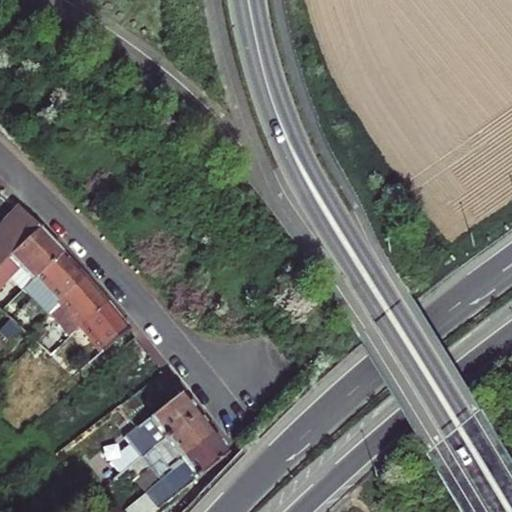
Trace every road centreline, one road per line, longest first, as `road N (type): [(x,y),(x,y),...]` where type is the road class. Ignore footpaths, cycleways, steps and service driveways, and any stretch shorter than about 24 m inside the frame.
road 1 (secondary): [(247,0),(302,168),(506,511)]
road 2 (trunk): [(511,268),(359,386),(231,511)]
road 3 (residential): [(0,154),(126,282),(237,420)]
road 4 (trunk): [(511,334),(301,511)]
